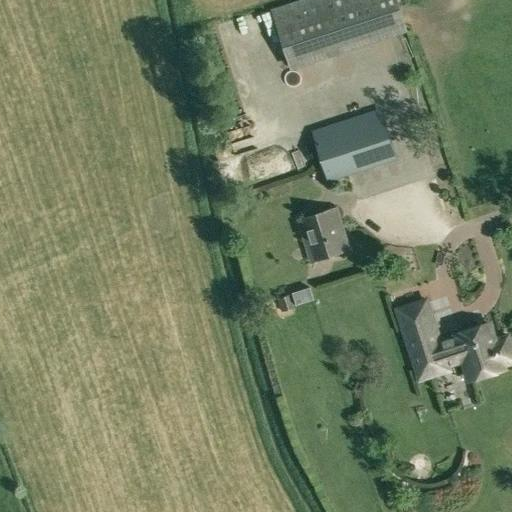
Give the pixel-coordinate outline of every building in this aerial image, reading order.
[(300,0),(271,10),(291,71),(409,32),(398,0),(300,0)] [(314,136),(327,177),(383,158),(370,118),(314,136)] [(310,262),(350,250),(337,209),(298,221),(310,262)] [(277,299),(280,311),(292,307),(288,296),(277,299)] [(495,340),(493,332),(477,338),(474,330),(455,336),(456,339),(440,344),(426,300),(397,309),(420,379),(449,369),(445,358),(460,353),(469,379),(504,368),(503,365),(511,361),(511,347),(508,336),(495,340)]
